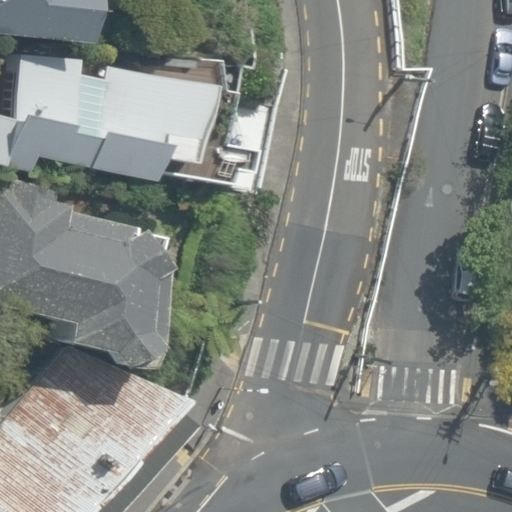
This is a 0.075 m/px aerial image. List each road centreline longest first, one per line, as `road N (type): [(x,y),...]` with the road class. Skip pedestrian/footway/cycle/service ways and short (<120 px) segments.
road 1 (tertiary): [(309,465),(297,342),(340,95),(335,0)]
road 2 (residential): [(417,463),(417,279),(467,0)]
